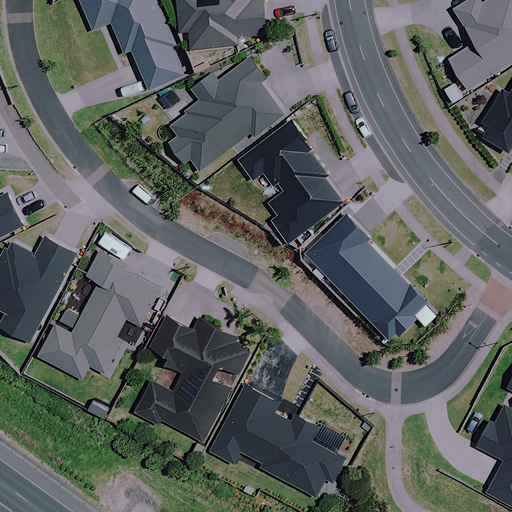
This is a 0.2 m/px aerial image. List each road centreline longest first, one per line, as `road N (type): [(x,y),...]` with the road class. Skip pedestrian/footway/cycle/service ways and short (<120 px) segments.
road 1 (residential): [(17,0),(37,88),(102,178),(166,233),(285,305),(363,377),(395,389),(440,374),(511,276)]
road 2 (residential): [(349,0),(380,103),(405,145),(435,188),(511,257)]
